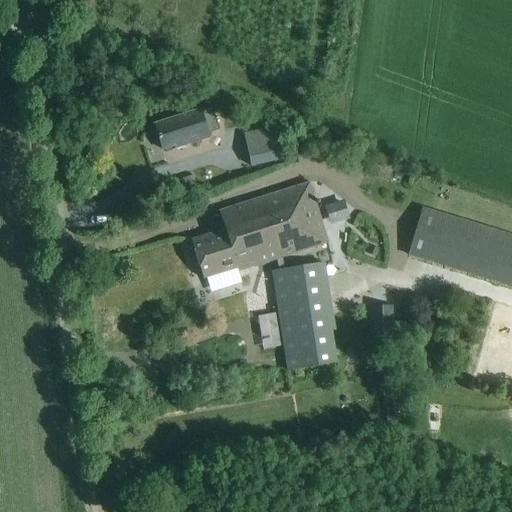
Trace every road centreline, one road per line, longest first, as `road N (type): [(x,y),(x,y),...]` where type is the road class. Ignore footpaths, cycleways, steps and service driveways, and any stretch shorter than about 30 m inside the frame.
road 1 (track): [(59,256),(80,490),(95,511)]
road 2 (unclassified): [(33,4),(59,256)]
